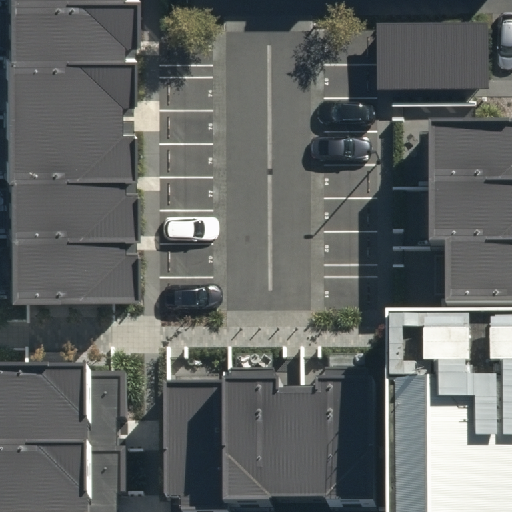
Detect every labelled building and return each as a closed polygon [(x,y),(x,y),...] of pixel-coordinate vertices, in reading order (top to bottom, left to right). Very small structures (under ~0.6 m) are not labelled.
[(1,0),(4,318),(138,317),(136,0),(1,0)] [(490,27),(381,27),(381,79),(490,79),(490,27)] [(511,131),(430,132),(430,256),(449,256),(449,313),(511,312),(511,131)] [(511,511),(511,327),(394,329),(395,511),(511,511)] [(0,382),(0,511),(123,511),(122,381),(0,382)] [(377,511),(378,395),(166,395),(165,511),(377,511)]
